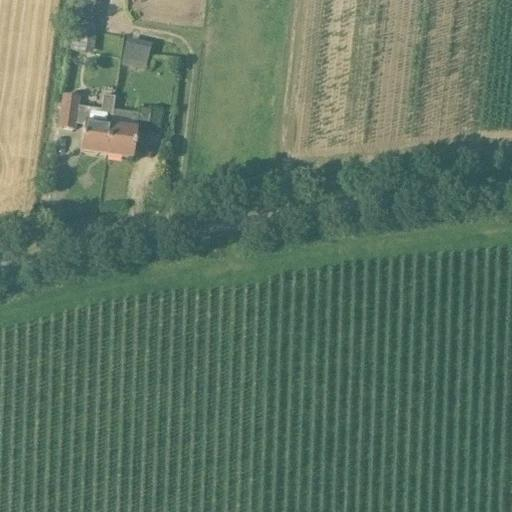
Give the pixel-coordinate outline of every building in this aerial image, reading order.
[(75,0),(68,53),(91,56),(100,0),(75,0)] [(148,68),(150,41),(124,40),(122,67),(148,68)] [(105,157),(109,128),(111,113),(113,99),(102,97),(99,113),(77,109),(78,100),(64,98),(61,97),(57,131),(60,131),(75,133),(76,127),(83,128),(79,153),(105,157)] [(149,113),(138,112),(136,127),(147,129),(159,131),(162,113),(149,111),(149,113)] [(136,131),(109,128),(105,157),(132,161),(136,131)]
